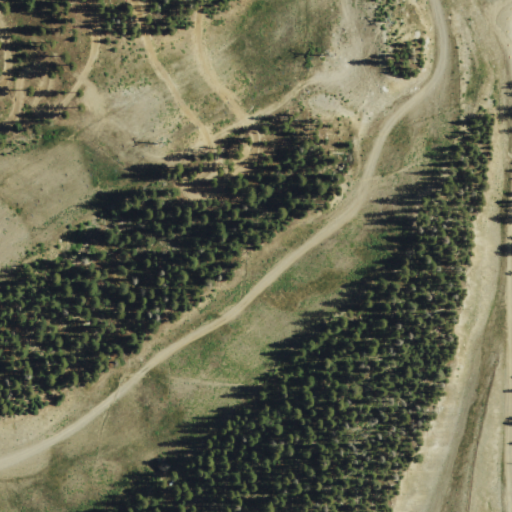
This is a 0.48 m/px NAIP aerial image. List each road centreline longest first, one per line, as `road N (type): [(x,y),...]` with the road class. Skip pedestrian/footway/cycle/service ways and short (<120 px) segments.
road 1 (track): [(0,469),(45,460),(369,201),(381,150),(437,97),(452,48),(437,30),(442,0)]
road 2 (track): [(0,31),(0,82),(39,84),(40,108),(70,102),(92,64),(97,26),(85,0),(145,36),(168,83),(236,167),(255,146),(247,117),(200,45),(199,0)]
road 3 (track): [(0,209),(158,118),(290,58),(404,68)]
road 4 (track): [(0,65),(128,42),(206,82)]
